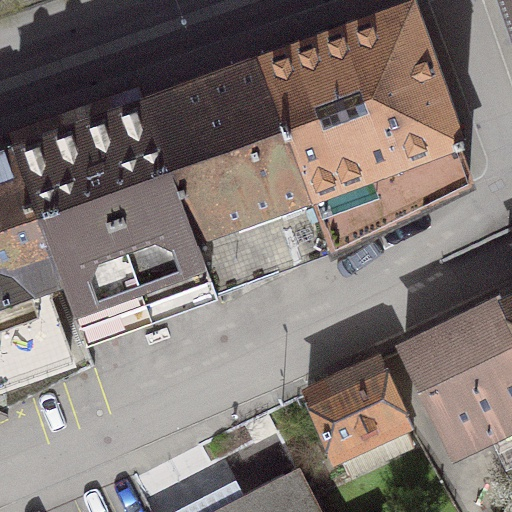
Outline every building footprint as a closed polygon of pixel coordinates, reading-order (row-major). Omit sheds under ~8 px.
[(511,0),(502,0),(511,27),(511,0)] [(411,4),(259,59),(307,192),(329,251),(469,183),(455,147),(462,144),(411,4)] [(193,230),(216,295),(270,274),(249,211),(307,192),(259,59),(145,97),(193,230)] [(61,279),(85,343),(216,295),(193,230),(145,97),(12,148),(61,279)] [(0,386),(70,361),(41,286),(61,279),(12,148),(0,152),(0,386)] [(249,211),(270,274),(329,251),(307,192),(249,211)] [(511,292),(501,298),(511,321),(511,292)] [(454,450),(511,422),(511,321),(501,298),(403,345),(454,450)] [(411,442),(403,424),(408,421),(378,357),(306,391),(334,455),(339,453),(348,471),(411,442)] [(320,511),(298,468),(213,511),(320,511)]
